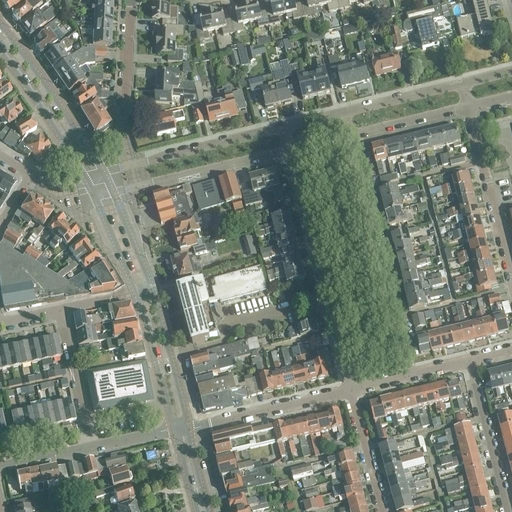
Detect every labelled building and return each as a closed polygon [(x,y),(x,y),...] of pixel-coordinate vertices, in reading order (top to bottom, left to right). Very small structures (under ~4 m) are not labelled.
[(20,0),(4,0),(2,2),(5,6),(4,8),(6,11),(9,11),(14,7),(15,8),(23,2),(20,0)] [(38,0),(29,0),(12,14),(14,17),(13,18),(17,24),(18,23),(19,24),(43,5),(38,0)] [(83,11),(94,12),(112,13),(112,8),(114,7),(114,4),(113,2),(113,1),(93,0),(91,0),(91,7),(83,7),(83,11)] [(272,11),(266,12),(269,26),(280,24),(278,17),(285,15),(281,0),(271,0),(269,0),(272,11)] [(281,0),(285,15),(292,13),(293,21),(304,18),(301,4),(295,5),(293,0),(281,0)] [(306,0),(307,3),(301,4),(304,18),(315,16),(313,9),(320,7),(318,0),(306,0)] [(318,0),(320,7),(327,6),(329,13),(339,10),(336,0),(318,0)] [(336,0),(339,10),(350,8),(348,1),(351,0),(336,0)] [(481,37),(494,34),(486,1),(473,4),(475,15),(456,20),(460,39),(476,36),(475,33),(479,32),(481,37)] [(252,3),(246,5),(250,23),(257,21),(258,29),(269,26),(266,12),(260,13),(258,3),(252,4),(252,3)] [(236,19),(231,20),(234,34),(244,32),(243,24),(250,23),(246,5),(239,6),(240,7),(234,8),(236,19)] [(413,26),(416,25),(422,51),(439,47),(436,36),(439,35),(437,27),(435,28),(433,22),(451,17),(448,5),(405,16),(407,22),(404,23),(403,24),(402,27),(402,29),(403,31),(405,32),(407,33),(409,33),(411,32),(413,30),(414,28),(413,26)] [(34,15),(19,26),(19,27),(28,38),(39,30),(40,30),(59,16),(53,9),(48,13),(44,7),(40,11),(34,15)] [(162,26),(169,26),(177,27),(177,16),(170,15),(170,8),(153,8),(152,20),(162,20),(162,26)] [(217,11),(211,13),(215,31),(222,29),(223,37),(234,34),(231,20),(225,21),(223,11),(217,12),(217,11)] [(80,18),(80,23),(111,24),(112,13),(94,12),(93,19),(80,18)] [(215,31),(211,13),(204,14),(204,15),(199,16),(201,26),(195,28),(200,47),(204,46),(202,41),(209,40),(208,32),(215,31)] [(93,28),(93,35),(111,36),(111,24),(80,23),(76,23),(75,23),(76,26),(81,26),(81,27),(93,28)] [(54,30),(51,25),(34,38),(37,42),(34,44),(37,48),(36,49),(40,54),(41,53),(42,54),(49,48),(50,49),(65,39),(59,30),(57,31),(56,29),(54,30)] [(157,37),(157,44),(176,45),(176,38),(183,38),(184,27),(177,27),(169,26),(169,32),(159,32),(158,37),(157,37)] [(391,57),(372,61),(376,77),(386,74),(385,73),(400,69),(397,55),(396,55),(395,50),(402,49),(397,29),(390,31),(393,46),(389,47),(391,57)] [(305,42),(323,37),(322,33),(304,37),(305,42)] [(111,36),(93,35),(92,42),(87,42),(87,40),(83,40),(84,47),(110,48),(111,36)] [(53,70),(54,69),(68,60),(64,54),(72,49),(66,40),(60,45),(61,47),(45,59),(48,63),(47,65),(50,69),(52,69),(53,70)] [(275,44),(277,54),(284,52),(282,42),(275,44)] [(176,45),(157,44),(157,50),(158,50),(158,56),(168,56),(168,62),(180,63),(182,62),(183,52),(175,52),(176,45)] [(54,74),(60,83),(81,70),(86,66),(94,64),(94,56),(106,57),(106,51),(83,50),(68,60),(54,69),(56,71),(54,72),(55,73),(54,74)] [(250,63),(247,51),(247,50),(238,52),(241,68),(250,65),(250,63)] [(247,51),(250,63),(256,62),(253,50),(247,51)] [(359,66),(351,68),(355,86),(369,83),(362,56),(356,58),(359,66)] [(337,57),(328,59),(331,70),(336,68),(342,90),(355,86),(351,68),(343,70),(341,61),(338,62),(337,57)] [(320,76),(313,78),(317,97),(331,94),(323,60),(316,62),(320,76)] [(287,61),(279,63),(281,70),(284,80),(292,78),(289,67),(287,61)] [(317,97),(313,78),(305,80),(304,75),(301,75),(299,65),(289,67),(292,78),(297,77),(303,101),(317,97)] [(81,85),(82,87),(91,81),(101,81),(101,76),(92,76),(85,82),(82,77),(85,75),(81,70),(60,83),(64,88),(66,89),(69,93),(81,85)] [(158,85),(158,89),(196,92),(194,85),(175,84),(175,77),(178,78),(179,71),(163,70),(163,76),(158,76),(158,85)] [(281,70),(270,73),(271,74),(272,78),(278,105),(291,102),(287,86),(285,86),(284,80),(281,70)] [(196,92),(199,103),(205,102),(210,122),(217,121),(217,122),(223,120),(219,103),(213,104),(210,93),(203,95),(199,78),(193,79),(194,85),(196,92)] [(266,80),(250,84),(252,92),(261,90),(266,108),(278,105),(272,78),(266,79),(266,80)] [(91,81),(82,87),(81,88),(83,91),(73,98),(76,102),(75,104),(77,107),(80,107),(80,108),(96,97),(89,86),(90,85),(92,89),(101,83),(101,81),(91,81)] [(0,101),(11,93),(11,92),(11,90),(9,87),(7,87),(4,82),(0,84),(0,101)] [(226,101),(219,103),(223,120),(231,119),(230,117),(237,116),(235,110),(238,109),(239,111),(246,109),(241,93),(232,95),(230,88),(223,90),(226,101)] [(199,103),(196,92),(158,89),(157,93),(156,93),(155,102),(172,103),(173,96),(185,97),(184,108),(199,104),(199,103)] [(0,134),(0,140),(4,143),(14,127),(18,124),(14,119),(21,114),(21,112),(19,108),(17,107),(16,108),(13,104),(8,107),(4,101),(0,103),(0,121),(0,122),(4,120),(7,125),(0,134)] [(81,111),(88,123),(96,135),(111,125),(112,105),(108,104),(104,104),(99,106),(96,102),(81,111)] [(193,114),(196,125),(203,123),(200,112),(193,114)] [(174,123),(185,120),(183,113),(153,120),(157,137),(176,132),(174,123)] [(4,143),(17,151),(21,145),(27,136),(39,128),(31,114),(20,123),(18,124),(14,127),(4,143)] [(456,127),(442,131),(446,147),(453,146),(454,149),(461,147),(456,127)] [(442,131),(428,134),(433,151),(446,147),(442,131)] [(418,154),(433,151),(428,134),(414,138),(418,154)] [(21,145),(17,151),(28,158),(31,155),(38,162),(43,157),(42,155),(50,148),(49,147),(49,145),(47,143),(45,144),(39,137),(32,143),(31,142),(28,145),(29,146),(25,150),(21,145)] [(414,138),(399,141),(403,158),(411,156),(413,163),(416,173),(422,172),(418,154),(414,138)] [(399,141),(384,145),(387,161),(388,162),(403,158),(399,141)] [(387,161),(384,145),(372,148),(378,174),(383,173),(381,162),(387,161)] [(451,167),(449,158),(448,154),(439,157),(442,167),(450,165),(451,167)] [(428,158),(431,168),(436,167),(434,157),(428,158)] [(453,157),(449,158),(451,167),(465,163),(464,157),(454,159),(453,157)] [(398,166),(401,176),(407,174),(404,164),(398,166)] [(455,191),(471,187),(468,175),(467,175),(465,169),(451,173),(453,179),(452,179),(454,185),(440,188),(441,191),(434,192),(435,195),(441,194),(442,194),(455,191)] [(275,172),(262,175),(265,191),(266,193),(274,191),(276,202),(282,201),(275,172)] [(219,180),(226,204),(242,200),(234,174),(234,176),(234,177),(220,181),(220,180),(219,180)] [(242,193),(245,207),(256,205),(261,203),(259,192),(265,191),(262,175),(250,178),(254,193),(251,194),(250,192),(242,193)] [(393,183),(391,176),(380,179),(381,185),(393,183)] [(6,177),(0,187),(0,193),(5,196),(3,199),(2,198),(0,200),(0,209),(16,184),(6,177)] [(219,180),(193,188),(200,212),(226,204),(219,180)] [(155,205),(183,196),(192,194),(190,186),(182,187),(184,191),(180,192),(169,195),(167,190),(153,194),(156,205),(155,205)] [(380,192),(383,203),(409,196),(419,193),(417,187),(405,190),(405,192),(399,194),(397,187),(380,192)] [(458,202),(474,197),(471,187),(455,191),(442,194),(443,198),(451,196),(456,195),(458,202)] [(23,213),(32,220),(43,204),(41,202),(40,201),(38,199),(36,199),(32,196),(24,208),(21,206),(14,217),(18,220),(23,213)] [(189,217),(183,196),(155,205),(161,225),(177,220),(189,217)] [(383,203),(386,214),(401,210),(403,209),(400,200),(402,200),(403,202),(410,201),(409,196),(383,203)] [(461,213),(477,208),(474,197),(458,202),(460,208),(454,209),(454,210),(446,212),(447,216),(461,213)] [(31,246),(32,244),(38,237),(44,228),(42,227),(54,211),(50,208),(50,207),(47,205),(45,205),(43,204),(32,220),(41,226),(38,230),(34,230),(32,233),(34,234),(27,243),(31,246)] [(463,223),(480,219),(477,208),(461,213),(447,216),(448,220),(462,216),(463,223)] [(401,210),(386,214),(389,227),(412,221),(411,215),(402,217),(401,210)] [(254,228),(255,234),(291,226),(288,215),(272,218),(274,227),(272,228),(272,225),(264,227),(265,232),(260,233),(258,227),(254,228)] [(44,242),(49,247),(66,227),(63,224),(65,221),(63,217),(59,216),(47,229),(52,233),(50,234),(52,236),(49,239),(48,238),(44,242)] [(174,230),(177,239),(198,233),(200,232),(198,225),(202,224),(201,221),(198,221),(197,216),(173,223),(175,230),(174,230)] [(461,236),(466,234),(482,230),(480,219),(463,223),(458,225),(460,231),(451,234),(453,238),(461,236)] [(7,230),(9,231),(20,238),(23,232),(10,224),(7,230)] [(213,228),(217,243),(225,241),(221,226),(213,228)] [(276,240),(276,241),(294,236),(291,226),(255,234),(256,239),(274,235),(273,232),(275,232),(277,240),(276,240)] [(66,227),(49,247),(55,252),(59,248),(57,246),(59,243),(61,245),(63,243),(68,247),(79,234),(77,229),(72,227),(70,230),(66,227)] [(391,235),(394,247),(411,242),(410,236),(420,233),(419,229),(391,235)] [(466,234),(469,245),(485,241),(482,230),(466,234)] [(2,243),(13,250),(14,248),(23,254),(26,250),(21,247),(19,249),(18,248),(23,240),(20,238),(9,231),(6,234),(6,238),(3,241),(2,243)] [(198,233),(177,239),(181,252),(197,247),(196,241),(200,241),(198,233)] [(64,264),(66,268),(75,261),(83,255),(91,249),(85,241),(86,240),(86,238),(85,236),(83,236),(80,238),(80,240),(81,241),(76,245),(75,245),(68,251),(71,256),(68,258),(70,260),(64,264)] [(268,250),(269,254),(296,247),(294,236),(276,241),(279,249),(276,250),(276,247),(268,250)] [(40,238),(38,237),(32,244),(35,246),(40,238)] [(457,255),(458,260),(465,258),(472,256),(488,252),(485,241),(469,245),(471,251),(457,255)] [(411,242),(394,247),(397,257),(413,254),(414,253),(412,247),(416,246),(415,242),(411,242)] [(2,243),(0,245),(0,284),(1,291),(3,308),(36,302),(48,300),(49,304),(65,300),(112,292),(118,288),(119,286),(103,261),(68,284),(60,280),(61,280),(56,276),(55,277),(42,269),(35,264),(35,263),(24,257),(22,258),(21,257),(13,251),(13,250),(2,243)] [(205,246),(207,253),(217,250),(215,243),(205,246)] [(193,250),(195,256),(207,253),(205,246),(193,250)] [(281,256),(282,262),(299,259),(296,247),(269,254),(262,256),(263,260),(272,258),(281,256)] [(24,257),(35,263),(42,255),(29,248),(24,257)] [(66,268),(56,276),(61,280),(79,266),(84,272),(92,267),(91,266),(96,261),(97,263),(99,263),(101,261),(101,259),(100,257),(97,257),(91,249),(83,255),(75,261),(66,268)] [(473,262),(475,267),(491,263),(488,252),(472,256),(465,258),(458,260),(459,265),(473,262)] [(413,254),(397,257),(400,268),(415,264),(413,254)] [(194,263),(192,255),(187,257),(187,256),(171,261),(166,262),(168,270),(172,269),(174,276),(178,275),(180,281),(203,274),(201,267),(200,266),(199,265),(197,265),(195,264),(192,266),(191,264),(194,263)] [(266,273),(268,278),(302,270),(299,259),(282,262),(284,271),(283,271),(282,269),(266,273)] [(427,261),(420,263),(415,264),(400,268),(402,279),(417,275),(418,275),(416,267),(419,267),(419,268),(431,265),(430,260),(427,261)] [(477,278),(478,279),(494,275),(491,263),(475,267),(476,274),(463,278),(464,282),(477,278)] [(218,299),(208,302),(209,305),(225,300),(226,302),(269,291),(261,264),(216,277),(219,288),(215,289),(218,299)] [(302,270),(268,278),(269,282),(284,278),(284,276),(285,275),(287,284),(304,280),(302,270)] [(418,275),(417,275),(402,279),(405,290),(442,280),(441,275),(431,277),(432,279),(425,281),(424,274),(418,276),(418,275)] [(494,275),(478,279),(478,282),(474,283),(477,295),(491,291),(490,287),(496,285),(494,275)] [(442,280),(405,290),(408,300),(424,296),(422,291),(447,285),(445,279),(442,280)] [(209,305),(208,302),(203,284),(204,284),(203,283),(178,290),(193,345),(210,340),(210,339),(218,337),(209,305)] [(424,296),(408,300),(410,311),(427,307),(425,302),(428,301),(427,298),(430,298),(430,301),(442,298),(443,302),(450,300),(448,291),(424,297),(424,296)] [(497,317),(492,318),(493,320),(497,336),(498,336),(497,335),(508,332),(499,296),(488,298),(490,307),(496,305),(498,314),(497,314),(497,317)] [(486,339),(497,336),(493,320),(485,322),(484,319),(486,319),(481,300),(477,301),(480,313),(486,339)] [(99,310),(100,316),(86,318),(85,313),(73,316),(76,332),(115,324),(134,320),(130,307),(128,305),(99,310)] [(455,306),(458,318),(464,344),(475,342),(471,325),(466,327),(461,305),(455,306)] [(480,323),(471,325),(475,342),(486,339),(480,313),(476,314),(477,321),(479,321),(480,323)] [(421,354),(431,351),(432,351),(428,336),(428,335),(423,336),(421,328),(426,327),(423,315),(412,317),(415,330),(416,331),(415,331),(421,354)] [(458,328),(449,331),(453,347),(464,344),(458,318),(454,319),(456,327),(458,326),(458,328)] [(107,341),(114,339),(137,335),(134,320),(115,324),(76,332),(79,346),(97,342),(107,341)] [(289,330),(291,341),(317,334),(315,323),(314,323),(289,330)] [(441,323),(437,324),(443,350),(453,347),(449,331),(441,333),(440,330),(442,330),(441,323)] [(428,336),(432,351),(431,351),(432,352),(443,350),(437,324),(432,325),(434,332),(436,331),(436,334),(428,336)] [(50,335),(46,336),(51,360),(62,357),(57,338),(50,339),(50,335)] [(109,352),(120,349),(141,345),(139,335),(137,335),(114,339),(107,341),(109,352)] [(44,341),(37,342),(41,362),(51,360),(46,336),(43,336),(44,341)] [(260,349),(257,338),(246,342),(249,352),(260,349)] [(30,339),(26,340),(31,364),(41,362),(37,342),(30,343),(30,339)] [(24,345),(17,346),(21,366),(31,364),(26,340),(23,341),(24,345)] [(313,364),(318,381),(329,378),(319,340),(308,343),(310,351),(316,350),(319,363),(313,364)] [(249,352),(246,342),(207,352),(207,355),(191,359),(194,370),(218,364),(234,360),(250,356),(249,352)] [(4,349),(0,350),(0,364),(1,370),(11,368),(6,344),(3,345),(4,349)] [(10,344),(6,344),(11,368),(21,366),(17,346),(11,348),(10,344)] [(297,348),(306,384),(318,381),(313,364),(307,366),(304,353),(305,353),(303,344),(297,346),(297,348)] [(141,345),(120,349),(122,362),(144,358),(141,345)] [(79,348),(80,355),(93,354),(92,346),(79,348)] [(292,369),(296,386),(306,384),(297,348),(292,349),(294,359),(296,358),(298,368),(292,369)] [(281,372),(285,389),(296,386),(292,369),(286,349),(282,350),(287,368),(289,368),(289,370),(281,372)] [(270,375),(274,392),(285,389),(281,372),(276,352),(271,354),(274,364),(275,371),(278,370),(279,373),(270,375)] [(253,379),(257,396),(263,394),(274,392),(270,375),(264,376),(259,359),(251,361),(253,366),(255,366),(258,378),(253,379)] [(194,370),(196,379),(212,374),(212,375),(220,373),(236,369),(234,360),(218,364),(194,370)] [(94,405),(95,408),(95,410),(100,409),(102,411),(105,409),(108,408),(111,410),(113,407),(116,406),(119,408),(121,405),(125,405),(128,407),(130,404),(134,403),(137,405),(138,402),(143,402),(146,404),(148,399),(151,395),(149,394),(148,389),(150,386),(147,384),(146,380),(148,378),(145,375),(145,372),(146,369),(144,367),(143,365),(145,362),(135,364),(87,374),(93,404),(94,405)] [(53,367),(54,372),(55,378),(66,376),(64,370),(60,371),(59,366),(53,367)] [(511,375),(510,369),(500,372),(504,388),(510,387),(511,396),(511,375)] [(498,390),(504,388),(500,372),(489,374),(493,391),(495,400),(500,399),(498,390)] [(196,379),(198,387),(233,379),(232,374),(215,378),(216,379),(214,380),(212,375),(212,374),(196,379)] [(257,396),(253,379),(252,376),(244,378),(245,381),(243,381),(244,383),(238,385),(236,378),(233,379),(198,387),(201,401),(230,393),(246,389),(248,398),(257,396)] [(446,386),(450,401),(451,402),(457,401),(460,409),(464,408),(462,401),(462,400),(458,383),(446,386)] [(450,401),(446,386),(446,385),(435,387),(442,413),(446,412),(444,405),(443,405),(442,403),(450,401)] [(435,387),(424,390),(428,406),(437,404),(437,407),(436,407),(437,414),(442,413),(435,387)] [(230,393),(201,401),(205,413),(233,406),(232,402),(248,398),(246,389),(230,393)] [(419,417),(422,426),(422,428),(428,427),(425,415),(423,416),(421,408),(428,406),(424,390),(414,393),(419,417)] [(403,395),(406,408),(407,411),(413,410),(415,418),(419,417),(414,393),(403,395)] [(407,411),(406,408),(403,395),(392,398),(399,428),(400,430),(404,429),(402,419),(408,417),(407,411)] [(394,429),(399,428),(392,398),(381,401),(381,402),(385,417),(391,415),(394,429)] [(72,402),(61,404),(67,428),(70,427),(69,423),(76,421),(72,402)] [(385,417),(381,402),(373,404),(371,407),(379,441),(390,438),(388,429),(382,431),(381,428),(387,426),(385,417)] [(61,404),(51,406),(56,426),(62,424),(63,429),(67,428),(61,404)] [(51,406),(41,408),(46,432),(50,431),(49,427),(56,426),(51,406)] [(41,408),(31,411),(36,430),(42,429),(43,433),(46,432),(41,408)] [(31,411),(21,413),(26,437),(30,436),(29,432),(36,430),(31,411)] [(339,412),(317,417),(321,433),(338,429),(339,435),(336,436),(338,441),(346,439),(339,412)] [(26,437),(21,413),(11,415),(15,435),(22,433),(23,437),(26,437)] [(511,414),(498,418),(500,428),(511,424),(511,414)] [(454,417),(456,424),(465,421),(463,415),(454,417)] [(441,425),(439,416),(431,418),(433,427),(441,425)] [(317,417),(306,420),(310,437),(315,453),(311,453),(312,458),(320,456),(315,437),(313,438),(313,436),(321,434),(321,433),(317,417)] [(454,424),(452,418),(445,420),(447,426),(454,424)] [(306,420),(295,422),(299,439),(304,458),(311,457),(306,438),(310,437),(306,420)] [(295,422),(284,425),(288,442),(292,456),(296,455),(293,441),(299,439),(295,422)] [(511,424),(500,428),(503,437),(511,435),(511,424)] [(284,425),(273,428),(277,443),(279,453),(280,458),(285,457),(282,444),(288,442),(284,425)] [(446,438),(438,440),(439,445),(473,436),(470,425),(445,432),(446,438)] [(218,457),(250,449),(277,443),(273,428),(253,433),(251,426),(212,435),(211,437),(215,455),(218,457)] [(511,435),(503,437),(505,447),(511,445),(511,435)] [(475,447),(473,436),(439,445),(434,446),(435,452),(446,449),(445,448),(456,445),(456,444),(458,443),(460,451),(475,447)] [(380,448),(383,459),(399,455),(398,449),(405,447),(404,442),(380,448)] [(442,467),(445,466),(478,458),(475,447),(460,451),(462,458),(452,461),(451,457),(440,460),(442,467)] [(113,455),(104,457),(105,461),(107,471),(109,471),(125,467),(121,453),(113,455)] [(331,466),(332,471),(355,465),(352,454),(336,458),(336,459),(327,461),(324,463),(325,467),(331,466)] [(383,459),(386,470),(424,460),(423,454),(401,459),(399,455),(383,459)] [(221,478),(223,478),(261,468),(260,462),(241,467),(240,465),(238,465),(235,455),(216,460),(219,471),(221,478)] [(100,458),(94,460),(96,466),(98,473),(107,471),(105,461),(101,462),(100,458)] [(464,464),(466,472),(481,468),(478,458),(445,466),(446,471),(462,467),(461,465),(464,464)] [(94,460),(84,462),(87,476),(89,475),(98,473),(96,466),(94,460)] [(386,470),(389,481),(405,476),(404,472),(426,466),(424,460),(386,470)] [(84,462),(57,469),(59,481),(59,482),(82,477),(87,476),(84,462)] [(332,471),(325,473),(327,477),(331,476),(340,474),(342,480),(358,476),(355,465),(332,471)] [(56,466),(38,470),(43,492),(48,491),(46,484),(59,481),(57,469),(56,466)] [(228,496),(231,495),(248,490),(274,483),(270,466),(261,468),(223,478),(228,496)] [(291,471),(294,481),(313,476),(310,466),(291,471)] [(445,483),(446,488),(484,479),(481,468),(466,472),(467,477),(458,479),(459,480),(445,483)] [(38,470),(28,473),(31,487),(37,485),(38,493),(43,492),(38,470)] [(87,476),(82,477),(84,483),(105,478),(105,480),(110,479),(113,489),(130,484),(129,481),(132,480),(130,473),(127,474),(126,470),(116,473),(116,471),(109,473),(109,471),(107,471),(98,473),(89,475),(87,476)] [(28,473),(17,475),(20,489),(24,488),(25,496),(32,494),(31,487),(28,473)] [(389,481),(392,491),(426,482),(430,481),(428,475),(416,478),(414,480),(406,482),(405,476),(389,481)] [(313,476),(294,481),(294,482),(301,480),(304,489),(316,486),(313,476)] [(332,489),(333,494),(361,487),(358,476),(342,480),(343,486),(332,489)] [(469,485),(471,493),(486,489),(484,479),(446,488),(448,495),(460,492),(460,489),(467,488),(467,486),(469,485)] [(426,482),(392,491),(395,503),(411,498),(409,491),(414,490),(427,487),(426,482)] [(112,489),(96,493),(98,499),(113,493),(115,498),(111,499),(110,502),(111,505),(114,506),(117,505),(119,504),(129,501),(134,499),(129,487),(119,490),(119,488),(112,490),(112,489)] [(346,496),(347,502),(364,498),(361,487),(333,494),(335,499),(346,496)] [(464,506),(464,507),(489,500),(486,489),(471,493),(473,502),(471,502),(470,501),(463,503),(463,502),(453,504),(454,509),(464,506)] [(233,509),(233,511),(236,511),(266,504),(265,498),(247,502),(246,497),(249,497),(248,490),(231,495),(233,501),(230,502),(230,504),(228,504),(230,510),(233,509)] [(305,494),(307,500),(319,497),(317,490),(305,494)] [(340,511),(339,511),(351,511),(366,508),(364,498),(347,502),(348,502),(350,511),(348,511),(347,509),(340,511)] [(411,498),(395,503),(397,511),(403,511),(429,505),(427,499),(412,503),(411,498)] [(32,500),(14,503),(16,510),(16,511),(30,511),(29,507),(33,507),(32,500)] [(304,504),(305,511),(309,511),(319,510),(316,500),(304,504)] [(474,506),(475,511),(486,511),(492,511),(489,500),(464,507),(447,511),(461,511),(473,509),(472,507),(474,506)] [(136,511),(138,510),(136,506),(134,505),(134,504),(130,505),(129,501),(119,504),(120,508),(117,510),(117,511),(136,511)] [(266,504),(236,511),(249,511),(250,511),(253,510),(252,511),(254,511),(269,508),(268,503),(266,504)]
